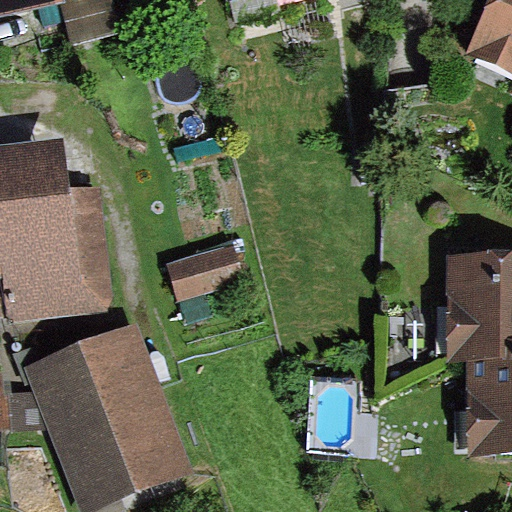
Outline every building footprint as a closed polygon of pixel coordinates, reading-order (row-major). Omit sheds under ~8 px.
[(0,0),(0,15),(62,1),(72,44),(157,25),(150,0),(0,0)] [(511,0),(489,0),(465,52),(511,75),(511,0)] [(98,189),(72,193),(65,141),(0,148),(0,314),(11,314),(12,320),(103,308),(112,292),(98,189)] [(237,244),(171,264),(182,300),(248,280),(237,244)] [(511,254),(449,253),(450,363),(468,364),(511,364),(511,344),(511,343),(511,254)] [(83,511),(190,467),(136,324),(23,367),(77,511),(83,511)] [(511,364),(468,364),(470,457),(511,456),(511,343),(511,344),(511,364)]
